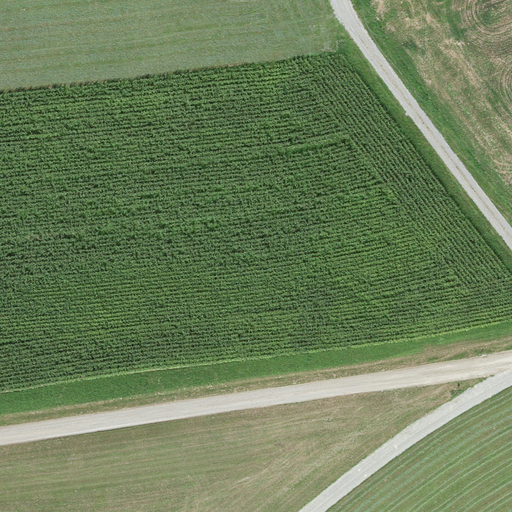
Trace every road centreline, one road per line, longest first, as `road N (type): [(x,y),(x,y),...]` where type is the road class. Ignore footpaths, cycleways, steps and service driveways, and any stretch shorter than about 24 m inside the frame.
road 1 (track): [(511,364),(0,441)]
road 2 (track): [(511,238),(344,0)]
road 3 (track): [(511,378),(313,511)]
